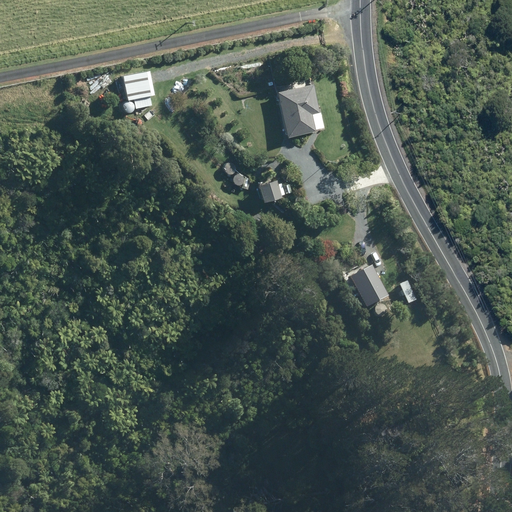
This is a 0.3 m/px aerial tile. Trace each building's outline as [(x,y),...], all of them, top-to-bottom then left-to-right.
[(149,105),(147,95),(148,95),(143,70),(119,75),(125,100),(132,98),(134,108),(149,105)] [(274,91),(284,138),(313,131),(309,113),(317,112),(310,83),(274,91)] [(246,189),(249,179),(242,177),(240,187),(246,189)] [(274,179),(255,184),(259,202),(279,196),(274,179)] [(288,184),(282,185),(284,193),(290,192),(288,184)] [(255,248),(250,241),(244,246),(250,253),(255,248)]
